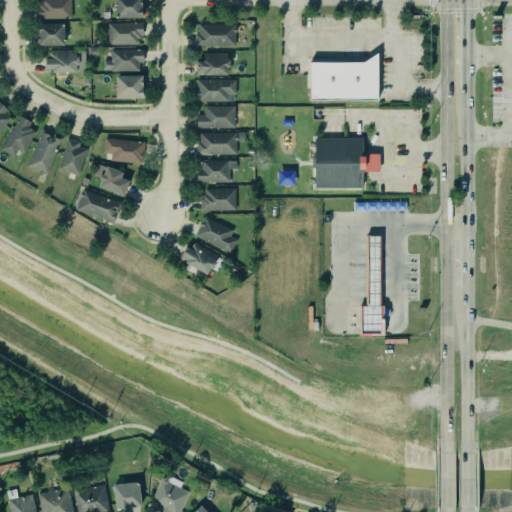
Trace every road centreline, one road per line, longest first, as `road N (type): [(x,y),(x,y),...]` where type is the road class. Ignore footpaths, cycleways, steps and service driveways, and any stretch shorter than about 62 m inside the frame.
road 1 (secondary): [(447,0),(447,455)]
road 2 (residential): [(165,0),(167,190),(153,213)]
road 3 (secondary): [(469,454),(469,288)]
road 4 (secondary): [(469,227),(468,88)]
road 5 (residential): [(34,94),(81,115),(165,116)]
